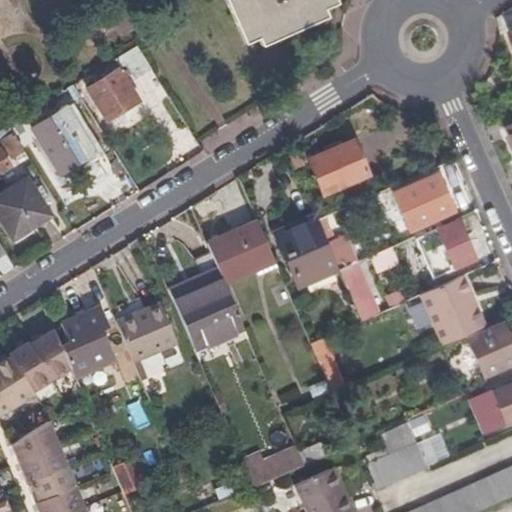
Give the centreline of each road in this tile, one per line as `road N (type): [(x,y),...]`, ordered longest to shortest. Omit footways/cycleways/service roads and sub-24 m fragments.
road 1 (residential): [(382,62),(0,300)]
road 2 (residential): [(443,80),(511,238)]
